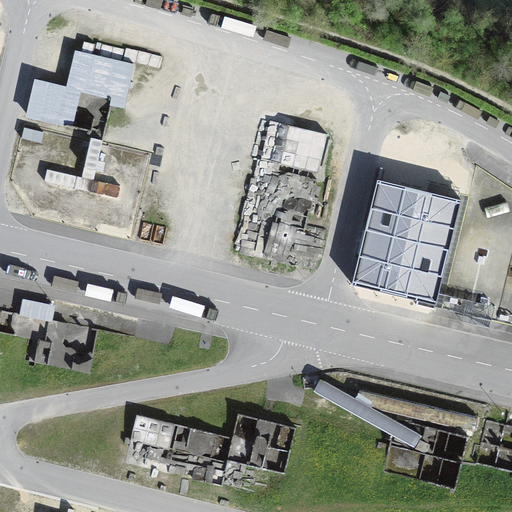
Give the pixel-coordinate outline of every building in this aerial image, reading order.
[(92,62),(84,95),(106,100),(104,107),(116,110),(125,70),(92,62)] [(84,95),(69,91),(60,126),(97,135),(104,107),(106,100),(84,95)] [(264,126),(236,255),(235,259),(291,271),(320,138),(264,126)] [(376,184),(353,285),(436,304),(459,203),(376,184)] [(0,313),(0,337),(32,344),(28,364),(84,375),(93,334),(47,325),(50,310),(18,304),(15,317),(0,313)] [(222,463),(227,443),(130,418),(118,463),(215,488),(222,463)] [(287,432),(233,418),(227,443),(222,463),(276,477),(287,432)] [(462,440),(391,423),(379,472),(450,489),(462,440)] [(511,431),(484,425),(474,467),(511,475),(511,431)]
